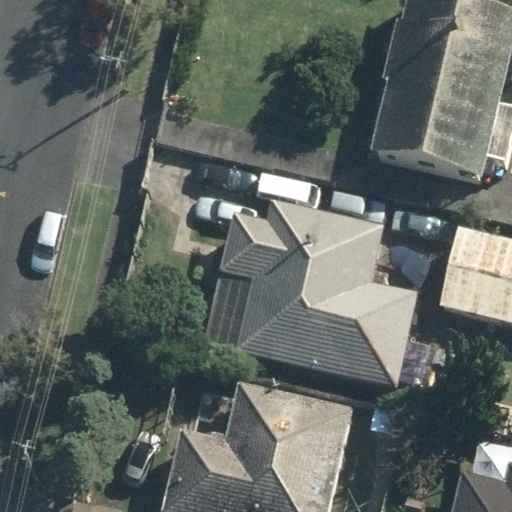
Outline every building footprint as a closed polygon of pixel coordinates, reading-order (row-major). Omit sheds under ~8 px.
[(511,29),(408,5),(369,168),(479,195),(511,57),(511,29)] [(431,253),(269,221),(239,370),(401,403),(431,253)] [(511,264),(455,250),(438,318),(511,336),(511,264)] [(329,511),(349,429),(199,394),(170,511),(329,511)] [(511,511),(511,497),(456,486),(450,511),(511,511)]
